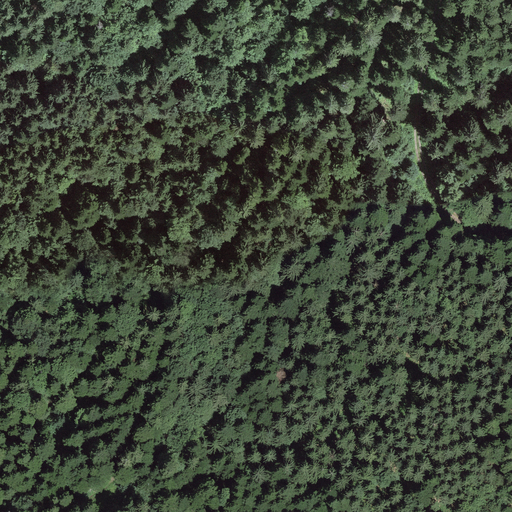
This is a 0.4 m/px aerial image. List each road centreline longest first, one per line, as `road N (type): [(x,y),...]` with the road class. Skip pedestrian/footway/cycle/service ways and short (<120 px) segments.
road 1 (track): [(77,511),(97,498),(144,412),(168,291),(243,216),(275,112),(343,46),(362,0)]
road 2 (track): [(511,235),(447,211),(420,150),(419,101),(439,0)]
road 3 (track): [(227,0),(0,99)]
